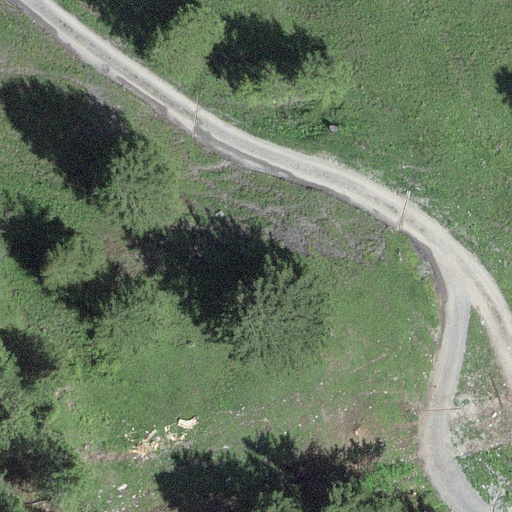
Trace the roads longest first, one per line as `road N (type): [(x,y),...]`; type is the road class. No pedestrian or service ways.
road 1 (track): [(511,366),(466,277),(404,213),(290,169),(143,84),(35,0)]
road 2 (track): [(474,511),(434,430),(466,277)]
